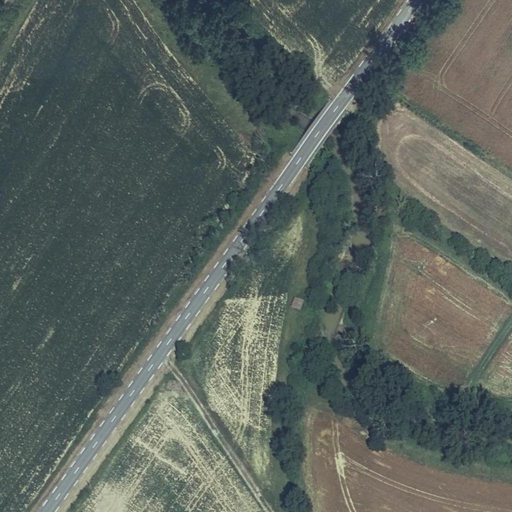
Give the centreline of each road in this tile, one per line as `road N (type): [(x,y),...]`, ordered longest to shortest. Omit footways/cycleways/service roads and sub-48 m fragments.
road 1 (secondary): [(416,0),(47,511)]
road 2 (track): [(159,356),(184,374),(273,511)]
